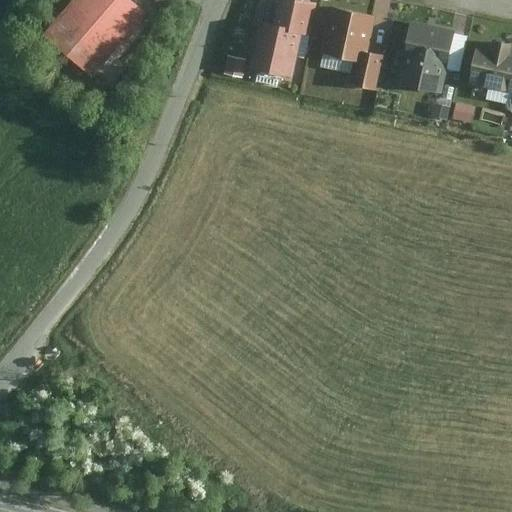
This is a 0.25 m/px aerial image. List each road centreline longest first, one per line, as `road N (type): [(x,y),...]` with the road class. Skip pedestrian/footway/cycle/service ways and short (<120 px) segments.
road 1 (unclassified): [(167,123),(108,237),(0,385)]
road 2 (residential): [(220,0),(167,123)]
